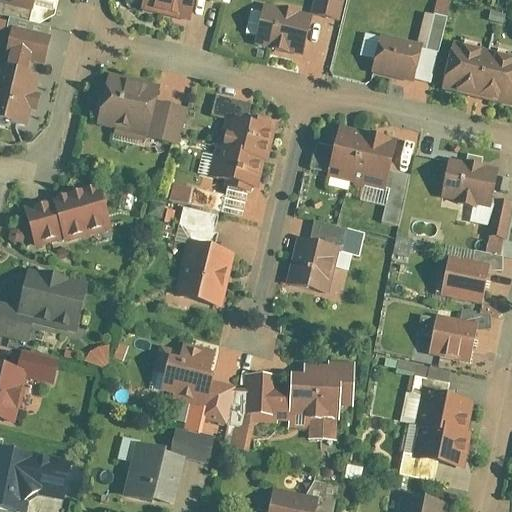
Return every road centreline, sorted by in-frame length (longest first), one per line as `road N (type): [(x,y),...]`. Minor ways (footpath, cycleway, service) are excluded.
road 1 (residential): [(300,100),(244,358)]
road 2 (residential): [(90,39),(300,100)]
road 3 (residential): [(300,100),(511,140)]
road 4 (residential): [(1,169),(26,169),(53,155),(90,39)]
road 5 (residential): [(511,365),(480,511)]
